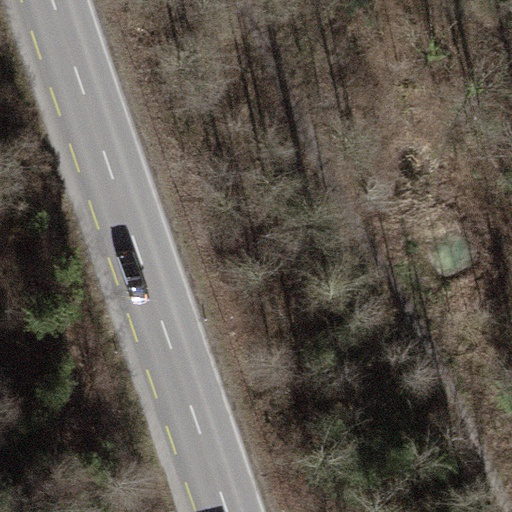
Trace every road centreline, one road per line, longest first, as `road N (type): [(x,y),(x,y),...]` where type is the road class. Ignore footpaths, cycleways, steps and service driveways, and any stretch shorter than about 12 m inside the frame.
road 1 (track): [(505,511),(382,286),(242,0)]
road 2 (tertiary): [(210,511),(46,0)]
